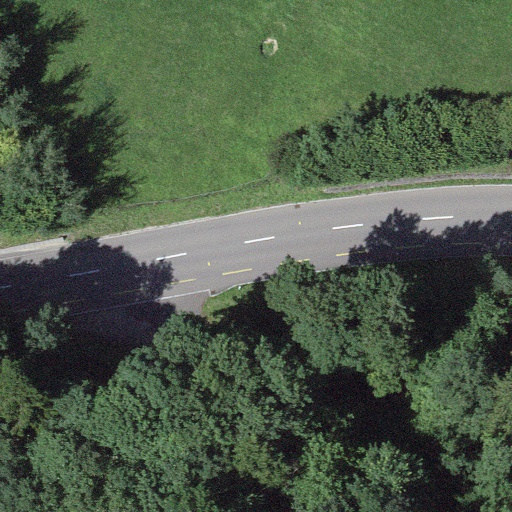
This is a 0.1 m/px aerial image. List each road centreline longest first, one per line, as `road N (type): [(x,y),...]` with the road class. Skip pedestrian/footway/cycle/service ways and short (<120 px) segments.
road 1 (tertiary): [(0,289),(370,228),(511,227)]
road 2 (track): [(137,269),(338,392),(411,461),(449,511)]
